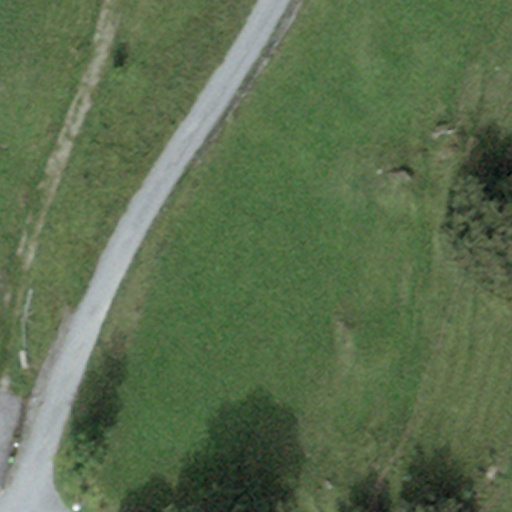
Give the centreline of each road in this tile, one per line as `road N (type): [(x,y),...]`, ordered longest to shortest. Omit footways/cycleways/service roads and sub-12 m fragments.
road 1 (unclassified): [(272,0),(102,281),(20,511)]
road 2 (track): [(0,430),(46,226),(116,56),(127,0)]
